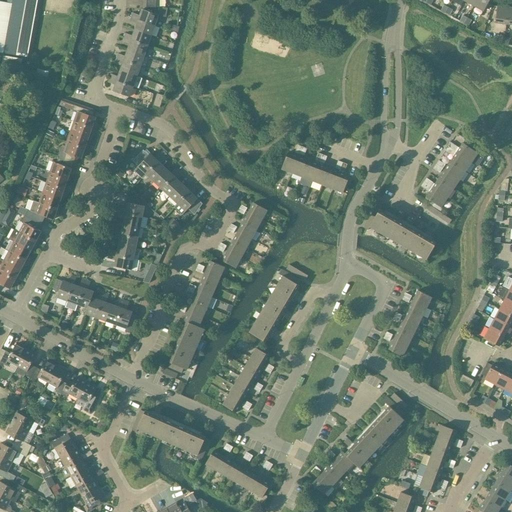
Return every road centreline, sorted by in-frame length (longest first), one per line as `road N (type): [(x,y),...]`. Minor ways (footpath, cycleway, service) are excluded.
road 1 (residential): [(131,378),(184,244),(212,247),(230,216),(229,203),(203,182),(174,133),(116,107)]
road 2 (residential): [(494,438),(351,350)]
road 3 (residential): [(49,249),(95,190),(116,107)]
road 4 (residential): [(120,511),(128,498),(103,444),(131,378)]
road 5 (residential): [(263,438),(131,378)]
road 6 (residential): [(131,378),(13,316)]
road 7 (residential): [(116,107),(92,96),(120,0)]
road 8 (residential): [(346,260),(354,208),(389,145)]
